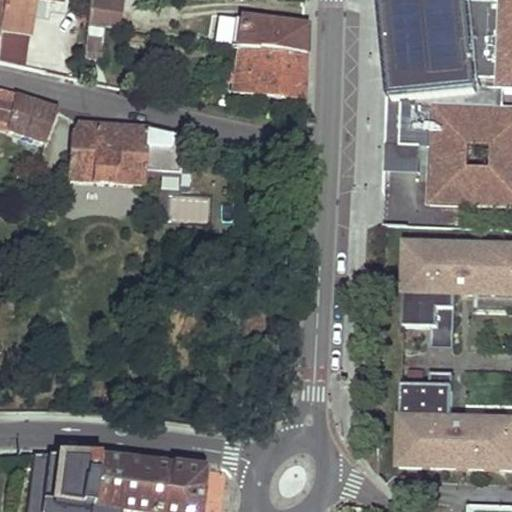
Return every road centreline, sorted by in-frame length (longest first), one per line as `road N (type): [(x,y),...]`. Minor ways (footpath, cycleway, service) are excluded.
road 1 (residential): [(329,151),(0,74)]
road 2 (residential): [(260,467),(101,433),(0,431)]
road 3 (secondary): [(329,151),(312,393)]
road 4 (secondary): [(333,0),(329,151)]
